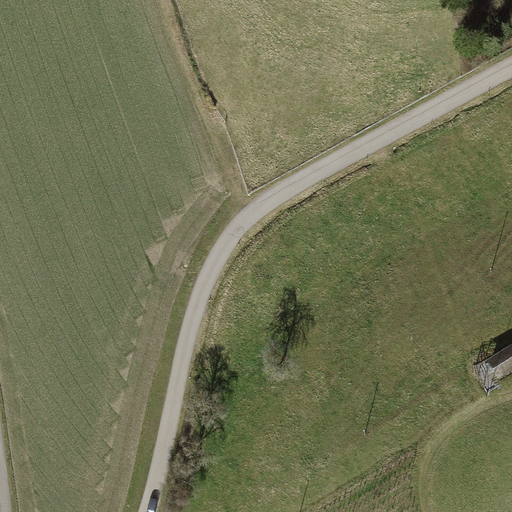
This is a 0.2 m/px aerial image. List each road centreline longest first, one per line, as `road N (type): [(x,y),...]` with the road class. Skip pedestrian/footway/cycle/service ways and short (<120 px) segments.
road 1 (unclassified): [(511,77),(255,211),(228,243),(204,292),(152,511)]
road 2 (track): [(424,511),(422,488),(440,443),(511,401)]
